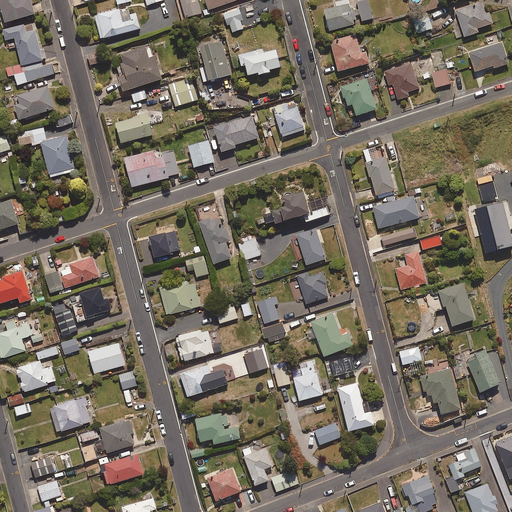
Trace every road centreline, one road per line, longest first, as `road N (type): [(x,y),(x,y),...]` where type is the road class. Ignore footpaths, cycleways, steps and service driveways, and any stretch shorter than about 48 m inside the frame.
road 1 (residential): [(328,147),(410,455)]
road 2 (residential): [(114,216),(191,511)]
road 3 (residential): [(328,147),(114,216)]
road 4 (residential): [(58,0),(114,216)]
road 5 (residential): [(511,87),(328,147)]
road 6 (residential): [(410,455),(262,511)]
road 7 (residential): [(289,0),(328,147)]
road 8 (residential): [(114,216),(0,254)]
